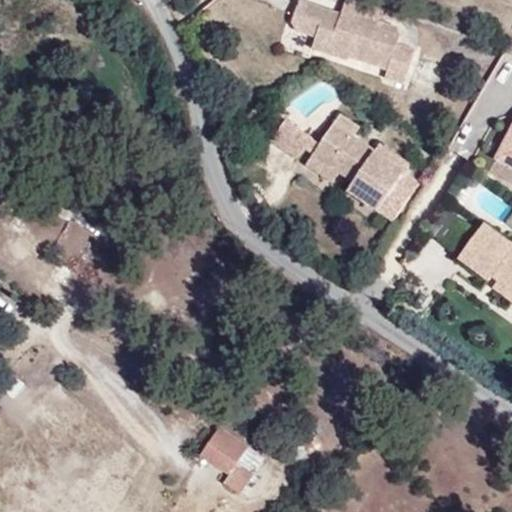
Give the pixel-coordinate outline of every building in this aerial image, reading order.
[(357,0),(339,0),(336,12),(301,1),(292,31),(310,36),(306,46),(386,71),(384,77),(405,83),(416,50),(396,44),(402,26),(382,20),(386,9),(357,0)] [(505,175),(511,161),(511,95),(488,121),(470,156),(505,175)] [(269,146),(288,118),(260,99),(241,127),(269,146)] [(384,160),(353,139),(311,110),(300,126),(289,142),(316,161),(308,172),(370,215),(390,186),(374,175),(384,160)] [(289,142),(300,126),(288,118),(269,146),(281,154),(289,142)] [(392,149),(361,128),(353,139),(384,160),(392,149)] [(308,172),(316,161),(289,142),(281,154),(308,172)] [(390,186),(400,171),(384,160),(374,175),(390,186)] [(493,225),(509,205),(474,179),(459,199),(493,225)] [(472,242),(479,233),(448,210),(431,233),(462,256),(472,242)] [(511,244),(485,225),(472,242),(462,256),(457,262),(487,285),(494,276),(511,289),(511,244)] [(511,289),(494,276),(487,285),(486,287),(511,306),(511,289)] [(0,391),(3,394),(13,380),(2,371),(0,373),(0,391)] [(229,490),(253,455),(210,424),(190,452),(219,472),(213,480),(229,490)]
